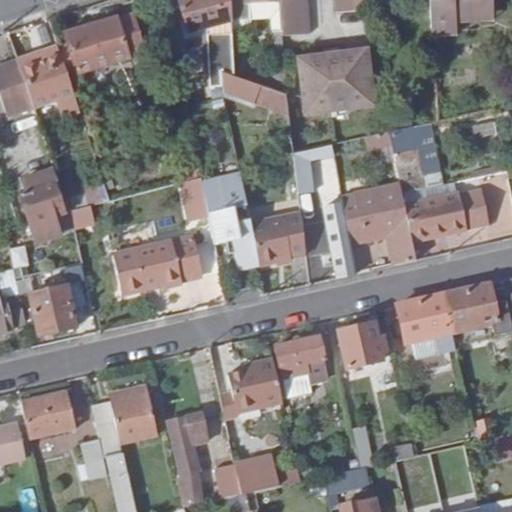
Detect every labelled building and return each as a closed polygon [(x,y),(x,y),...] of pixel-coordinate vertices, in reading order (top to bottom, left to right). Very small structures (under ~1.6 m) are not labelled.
[(138,0),(140,8),(166,1),(165,0),(138,0)] [(233,29),(232,20),(231,8),(230,0),(178,0),(187,32),(189,31),(208,26),(214,85),(224,84),(223,69),(235,73),(233,29)] [(280,0),(281,14),(283,35),(307,34),(304,0),(280,0)] [(363,9),(362,0),(338,0),(339,10),(363,9)] [(429,0),(431,35),(453,33),(452,23),(452,9),(491,6),(490,0),(429,0)] [(452,9),(452,23),(492,20),(491,6),(452,9)] [(283,35),(281,14),(273,14),(274,56),(284,55),(283,35)] [(66,35),(79,74),(144,52),(134,19),(118,24),(116,18),(66,35)] [(34,105),(35,106),(75,93),(60,47),(19,61),(34,105)] [(366,49),(348,50),(349,66),(367,65),(366,49)] [(349,66),(348,50),(297,55),(300,98),(312,98),(312,111),(370,106),(367,65),(349,66)] [(0,77),(12,112),(34,105),(19,61),(19,57),(0,64),(0,77)] [(275,61),(276,88),(286,91),(284,62),(275,61)] [(224,84),(224,88),(242,95),(247,78),(235,73),(223,69),(224,84)] [(200,175),(201,180),(204,195),(237,188),(234,173),(218,94),(185,102),(200,175)] [(312,98),(300,98),(300,112),(312,111),(312,98)] [(392,153),(399,182),(401,193),(412,190),(399,127),(393,128),(387,130),(392,153)] [(383,155),(392,153),(387,130),(378,132),(383,155)] [(294,150),(298,189),(312,188),(310,157),(333,153),(331,142),(294,150)] [(22,194),(31,222),(54,215),(65,211),(52,171),(23,181),(27,191),(22,194)] [(342,195),(345,212),(351,242),(387,234),(393,263),(415,258),(411,239),(404,205),(401,193),(399,182),(342,195)] [(459,192),(467,227),(488,222),(480,188),(459,192)] [(404,205),(411,239),(467,227),(459,192),(404,205)] [(251,221),(259,263),(291,257),(290,255),(306,252),(301,211),(251,221)] [(326,215),(337,276),(357,272),(351,242),(345,212),(326,215)] [(54,215),(31,222),(37,243),(60,235),(54,215)] [(193,234),(114,253),(122,292),(146,287),(146,284),(162,281),(162,284),(181,280),(181,276),(202,273),(193,234)] [(10,326),(27,323),(16,277),(14,267),(0,270),(0,278),(4,296),(0,296),(0,331),(11,330),(10,326)] [(511,277),(502,279),(511,324),(511,277)] [(30,291),(40,334),(76,326),(66,283),(30,291)] [(445,293),(453,331),(457,348),(496,339),(493,322),(484,284),(445,293)] [(445,293),(397,303),(405,341),(453,331),(445,293)] [(338,331),(347,366),(383,357),(375,323),(338,331)] [(326,357),(320,334),(275,344),(279,367),(282,367),(307,361),(311,380),(327,376),(328,376),(323,358),(326,357)] [(233,390),(239,411),(285,400),(275,355),(257,359),(258,365),(229,372),(233,390)] [(311,380),(307,361),(282,367),(288,395),(313,389),(311,380)] [(346,399),(340,373),(328,376),(327,376),(333,402),(346,399)] [(82,384),(71,386),(78,430),(89,428),(82,384)] [(68,390),(22,400),(29,430),(76,420),(68,390)] [(233,390),(220,393),(225,418),(240,415),(239,411),(233,390)] [(148,392),(111,400),(116,422),(119,441),(158,434),(148,392)] [(111,400),(92,404),(97,427),(116,422),(111,400)] [(170,447),(183,505),(202,501),(196,472),(199,472),(192,441),(207,438),(201,413),(168,420),(174,446),(170,447)] [(0,463),(25,458),(17,421),(0,424),(0,463)] [(116,422),(97,427),(99,436),(103,455),(121,451),(119,441),(116,422)] [(511,430),(489,436),(493,457),(511,453),(511,430)] [(89,472),(106,467),(103,455),(99,436),(81,441),(89,472)] [(215,441),(226,495),(241,492),(234,458),(230,438),(215,441)] [(365,464),(374,462),(369,442),(356,445),(361,465),(365,464)] [(234,458),(241,492),(253,489),(260,488),(303,478),(300,465),(276,470),(272,450),(234,458)] [(106,467),(116,511),(135,511),(127,475),(120,476),(119,473),(125,471),(121,451),(103,455),(106,467)] [(327,486),(331,504),(339,503),(340,503),(337,487),(369,480),(365,464),(361,465),(324,473),(327,486)] [(324,473),(317,475),(320,487),(327,486),(324,473)] [(253,489),(255,499),(262,498),(260,488),(253,489)] [(340,503),(339,503),(340,511),(377,511),(374,496),(340,503)]
